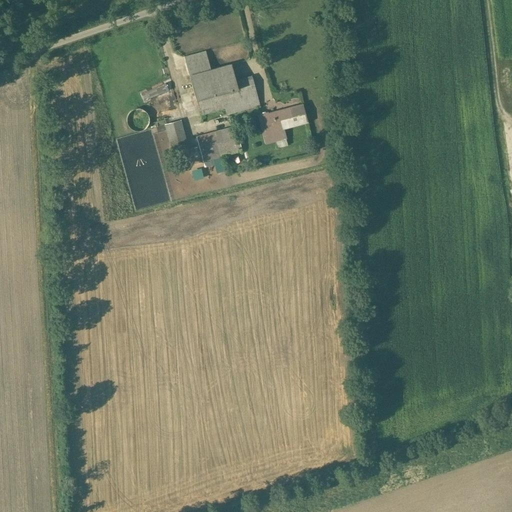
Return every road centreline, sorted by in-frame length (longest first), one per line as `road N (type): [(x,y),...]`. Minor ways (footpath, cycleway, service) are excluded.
road 1 (unclassified): [(0,64),(190,0)]
road 2 (track): [(484,0),(499,113),(511,120)]
